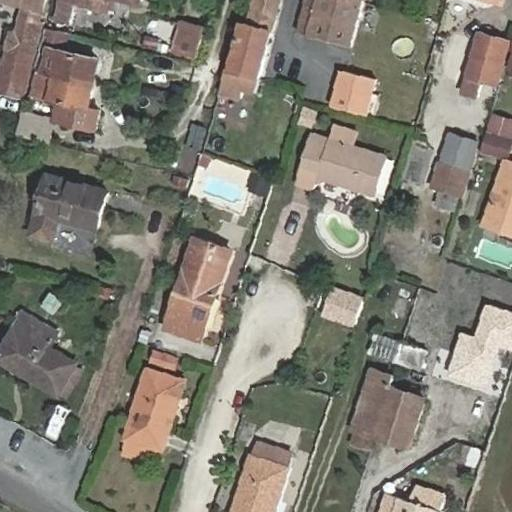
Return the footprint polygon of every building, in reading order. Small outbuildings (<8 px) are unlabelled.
[(18,32),(9,69),(35,77),(53,12),(49,11),(51,0),(0,0),(28,5),(22,32),(18,32)] [(146,0),(64,0),(61,20),(78,24),(82,5),(118,13),(120,0),(132,0),(147,3),(146,0)] [(261,77),(280,0),(253,0),(247,26),(244,24),(233,70),(261,77)] [(353,46),(364,0),(307,0),(299,33),(353,46)] [(207,27),(182,22),(175,51),(200,56),(207,27)] [(482,33),(468,75),(483,80),(497,84),(509,42),(482,33)] [(92,104),(103,56),(55,45),(43,93),(65,98),(60,119),(98,127),(103,106),(92,104)] [(35,77),(9,69),(4,91),(30,96),(35,77)] [(483,80),(468,75),(462,92),(477,96),(483,80)] [(318,112),(306,108),(300,124),(313,128),(318,112)] [(55,119),(28,112),(23,131),(49,139),(55,119)] [(330,141),(352,149),(358,132),(336,124),(330,141)] [(206,129),(193,125),(187,147),(200,150),(206,129)] [(511,145),(511,139),(489,131),(483,149),(508,157),(511,145)] [(461,196),(478,141),(451,133),(434,187),(461,196)] [(318,176),(376,196),(388,161),(352,149),(330,141),(311,134),(300,169),(318,176)] [(511,238),(511,169),(505,167),(484,229),(511,238)] [(255,172),(250,189),(264,193),(270,176),(255,172)] [(102,227),(113,190),(52,174),(36,232),(57,238),(62,217),(102,227)] [(231,256),(197,245),(169,328),(203,340),(231,256)] [(337,288),(329,313),(359,322),(366,297),(337,288)] [(511,309),(487,302),(477,336),(464,332),(452,373),(493,385),(504,350),(511,352),(511,309)] [(22,310),(0,348),(0,364),(60,398),(78,364),(49,348),(59,331),(22,310)] [(399,363),(405,344),(378,336),(372,353),(399,363)] [(427,352),(405,344),(399,363),(421,370),(427,352)] [(162,450),(185,382),(150,370),(127,437),(162,450)] [(354,432),(375,439),(392,386),(394,378),(374,372),(354,432)] [(392,386),(375,439),(409,450),(426,398),(420,396),(423,389),(415,386),(412,393),(392,386)] [(375,439),(354,432),(350,444),(371,451),(375,439)] [(257,446),(253,459),(235,511),(275,511),(292,458),(257,446)] [(412,501),(386,495),(381,511),(441,511),(443,510),(439,509),(443,494),(416,487),(412,501)]
